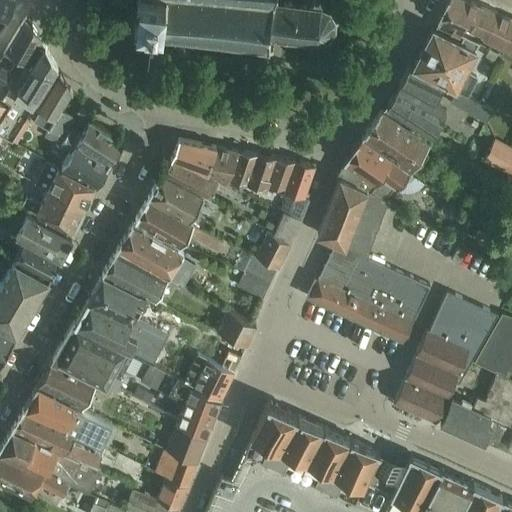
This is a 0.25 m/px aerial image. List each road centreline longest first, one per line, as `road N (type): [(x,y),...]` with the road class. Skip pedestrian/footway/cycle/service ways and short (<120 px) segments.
road 1 (residential): [(164,112),(0,393)]
road 2 (residential): [(368,419),(391,369),(269,314)]
road 3 (residential): [(269,314),(317,199),(330,138)]
road 4 (residential): [(164,112),(272,135),(330,138)]
road 5 (residential): [(330,138),(391,51),(412,0)]
road 6 (residential): [(63,3),(69,36),(98,79),(164,112)]
road 7 (residential): [(368,419),(511,479)]
road 8 (residential): [(188,511),(249,373)]
road 9 (residential): [(249,373),(368,419)]
